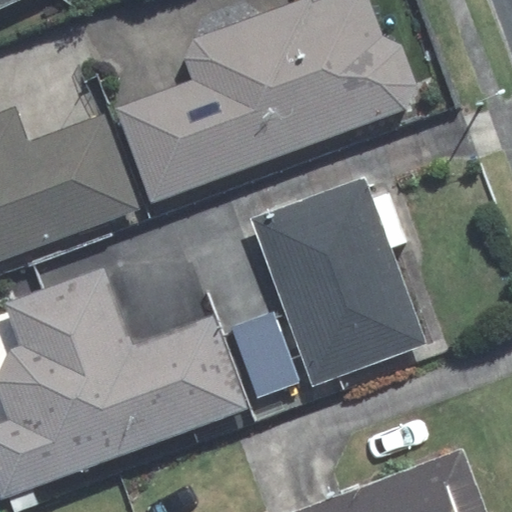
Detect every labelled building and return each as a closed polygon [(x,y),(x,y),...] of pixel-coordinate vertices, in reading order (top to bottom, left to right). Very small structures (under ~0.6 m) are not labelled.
[(0,0),(0,13),(29,0),(0,0)] [(310,0),(211,38),(202,57),(209,77),(135,105),(171,200),(424,104),(433,85),(417,42),(400,34),(387,0),(328,0),(310,0)] [(0,266),(153,209),(117,115),(45,143),(30,103),(6,111),(0,94),(0,266)] [(267,218),(330,385),(443,343),(407,246),(422,240),(404,192),(388,198),(380,176),(267,218)] [(21,303),(36,344),(26,347),(11,381),(50,485),(264,406),(231,317),(146,348),(116,267),(21,303)] [(288,312),(249,326),(275,396),(314,382),(288,312)] [(503,511),(479,447),(317,508),(318,511),(503,511)]
